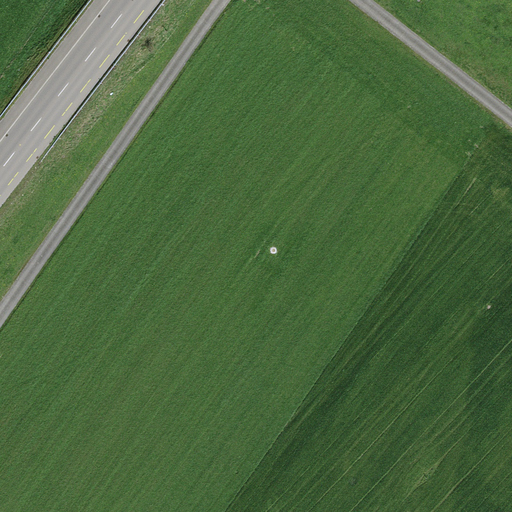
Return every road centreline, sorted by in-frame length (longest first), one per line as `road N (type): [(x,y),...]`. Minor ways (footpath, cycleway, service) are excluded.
road 1 (track): [(0,322),(233,0)]
road 2 (primary): [(0,170),(131,0)]
road 3 (track): [(354,0),(511,135)]
